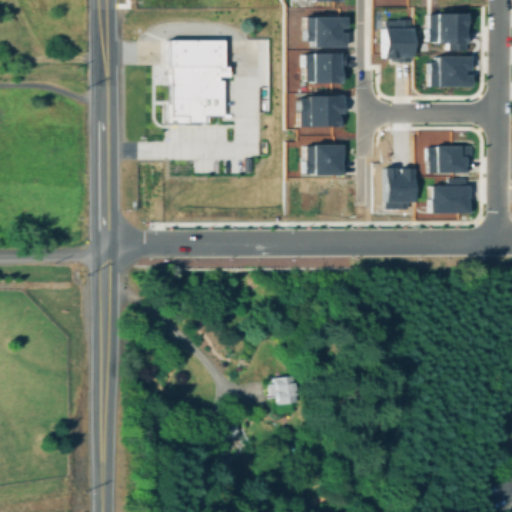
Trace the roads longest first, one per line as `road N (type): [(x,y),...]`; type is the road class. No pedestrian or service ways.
road 1 (residential): [(103,247),(511,238)]
road 2 (secondary): [(102,3),(103,247)]
road 3 (residential): [(495,238),(494,0)]
road 4 (secondary): [(103,290),(101,511)]
road 5 (residential): [(494,112),(360,112)]
